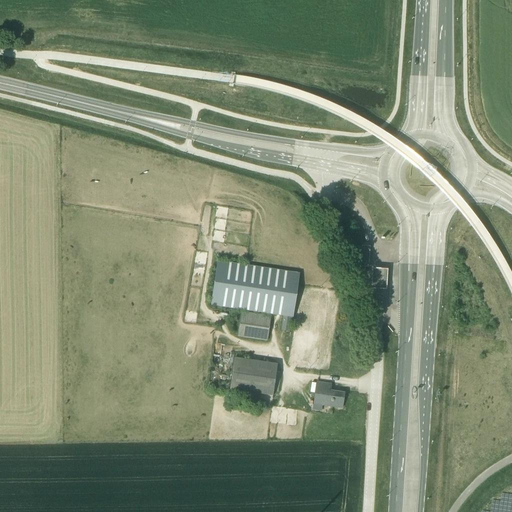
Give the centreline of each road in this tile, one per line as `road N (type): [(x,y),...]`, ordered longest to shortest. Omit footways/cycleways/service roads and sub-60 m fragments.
road 1 (unclassified): [(367,511),(372,336),(321,196),(323,165)]
road 2 (primary): [(408,252),(394,511)]
road 3 (primary): [(420,511),(434,253)]
road 4 (secondary): [(159,122),(179,134),(323,165)]
road 5 (secondary): [(325,147),(159,122)]
road 6 (secondary): [(159,122),(0,84)]
